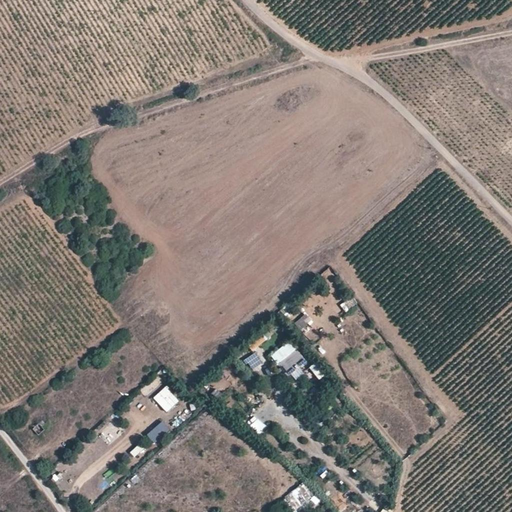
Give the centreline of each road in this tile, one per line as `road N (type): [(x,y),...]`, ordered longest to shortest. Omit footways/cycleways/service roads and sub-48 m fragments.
road 1 (track): [(511,32),(267,72),(81,134),(0,183)]
road 2 (unclassified): [(511,222),(376,88),(310,53),(249,0)]
